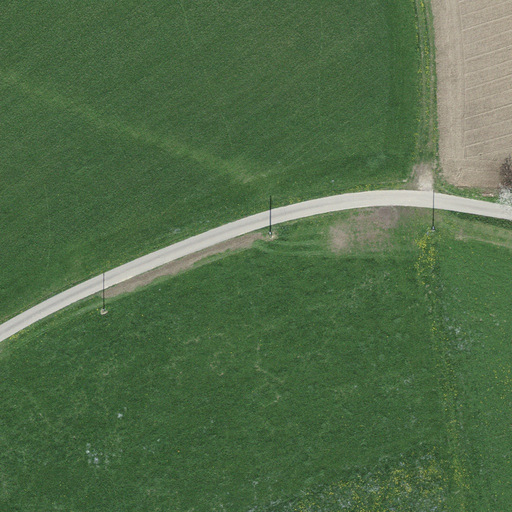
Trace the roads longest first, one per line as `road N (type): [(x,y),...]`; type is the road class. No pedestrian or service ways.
road 1 (unclassified): [(511,212),(421,197),(308,208),(130,269),(0,333)]
road 2 (track): [(420,0),(429,103),(421,197)]
